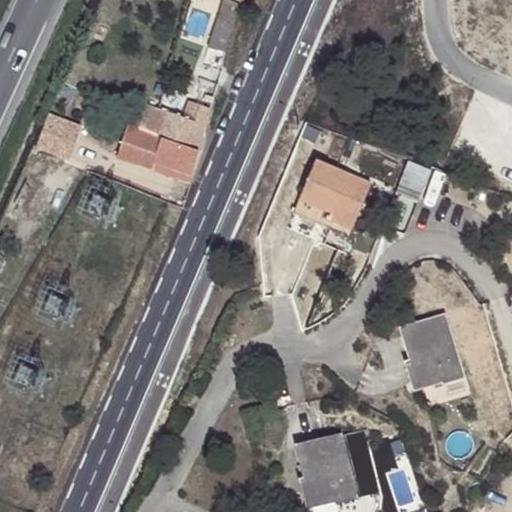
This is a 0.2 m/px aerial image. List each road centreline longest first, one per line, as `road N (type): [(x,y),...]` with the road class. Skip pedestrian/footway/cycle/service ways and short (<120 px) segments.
road 1 (tertiary): [(293,0),(76,511)]
road 2 (tertiary): [(105,511),(321,0)]
road 3 (residential): [(426,0),(431,57),(468,101),(511,116)]
